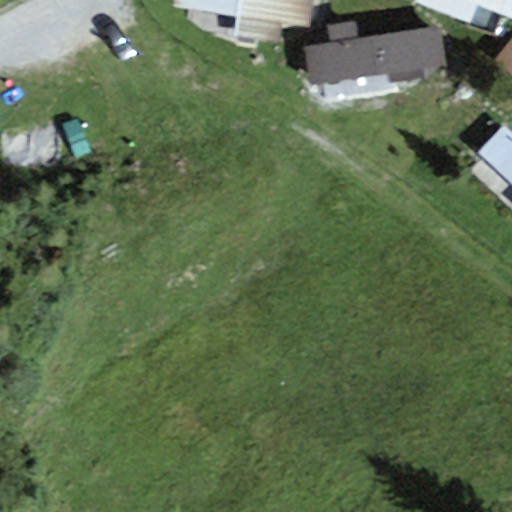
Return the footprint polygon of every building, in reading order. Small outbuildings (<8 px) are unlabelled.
[(281,18),(309,23),(313,0),(176,0),(172,17),(277,39),(281,18)] [(478,0),(511,12),(511,0),(422,0),(471,18),(478,0)] [(310,75),(445,70),(443,28),(309,33),(310,75)] [(511,39),(494,66),(511,78),(511,39)] [(473,158),(511,194),(511,128),(505,122),(473,158)]
